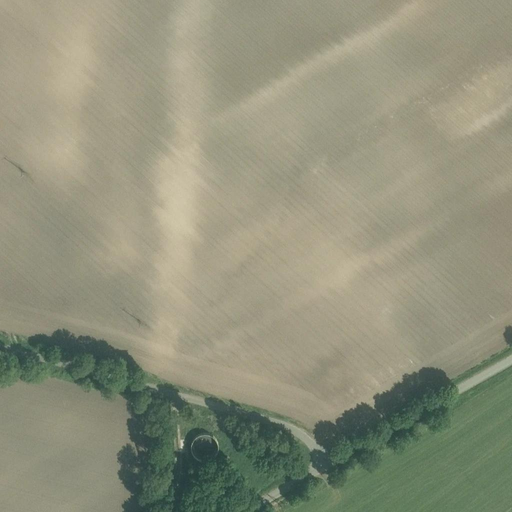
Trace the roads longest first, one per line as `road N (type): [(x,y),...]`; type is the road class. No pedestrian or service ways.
road 1 (unclassified): [(324,464),(301,434),(0,347)]
road 2 (unclassified): [(324,464),(511,358)]
road 3 (track): [(171,394),(181,425),(172,511)]
